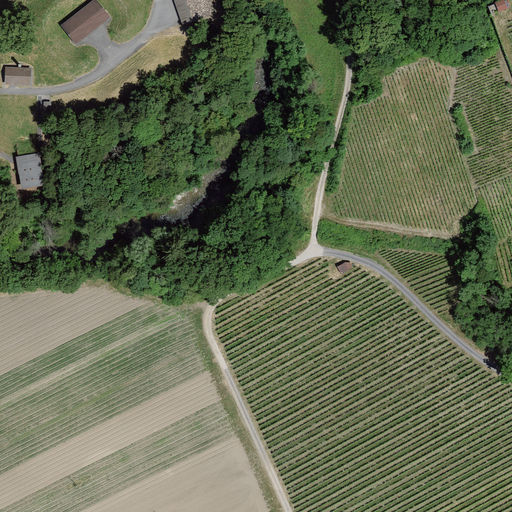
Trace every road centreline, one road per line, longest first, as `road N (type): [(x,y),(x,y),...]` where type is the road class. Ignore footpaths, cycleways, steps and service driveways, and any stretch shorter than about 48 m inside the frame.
road 1 (track): [(288,511),(208,326),(208,309),(219,297),(309,251),(337,250),(387,276),(511,381)]
road 2 (track): [(355,0),(350,70),(309,251)]
